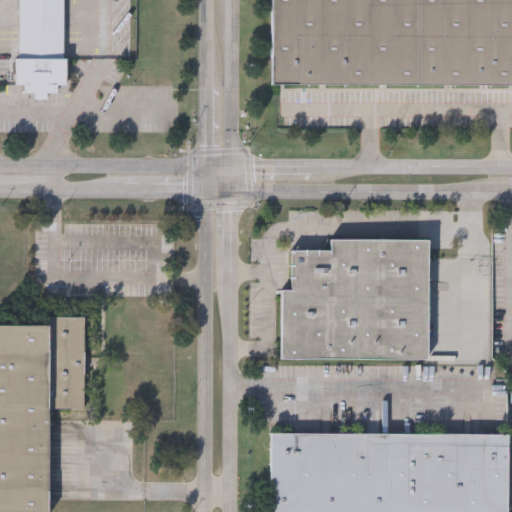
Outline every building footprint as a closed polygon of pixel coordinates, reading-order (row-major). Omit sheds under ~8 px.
[(64,0),(64,87),(57,87),(57,95),(47,95),(46,102),(35,102),(35,95),(25,95),(25,87),(18,87),(18,0),(64,0)] [(274,0),(511,0),(511,94),(272,93),(274,0)] [(281,358),(282,288),(291,289),(291,248),(330,248),(330,237),(427,238),(427,359),(281,358)] [(0,511),(0,323),(48,324),(48,315),(84,315),(84,408),(49,407),(48,511),(0,511)] [(268,511),(268,434),(506,434),(506,511),(268,511)]
